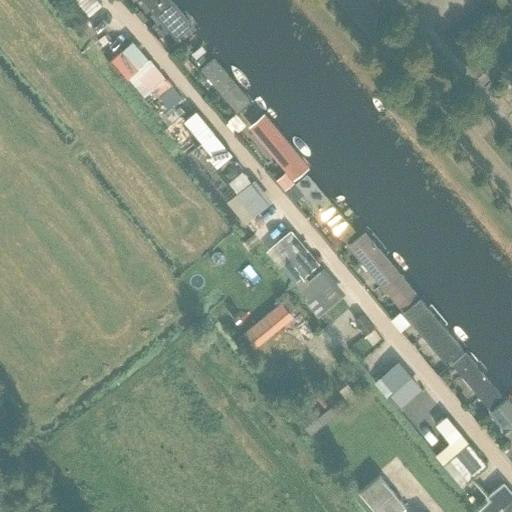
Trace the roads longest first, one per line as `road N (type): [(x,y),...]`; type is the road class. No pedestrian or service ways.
road 1 (residential): [(511,474),(110,0)]
road 2 (unclassified): [(511,190),(349,0)]
